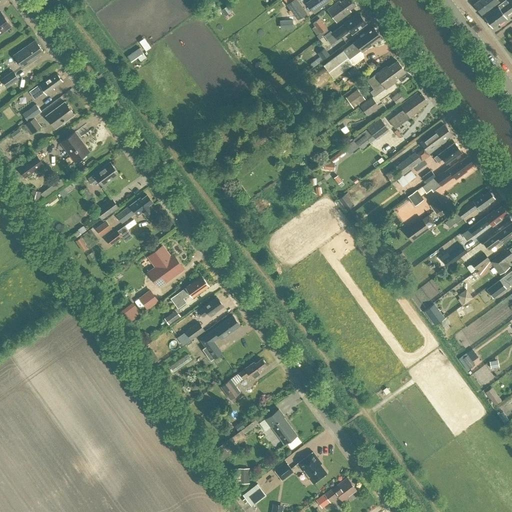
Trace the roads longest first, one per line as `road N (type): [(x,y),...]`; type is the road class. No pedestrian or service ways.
road 1 (residential): [(395,511),(20,0)]
road 2 (unclassified): [(511,197),(365,0)]
